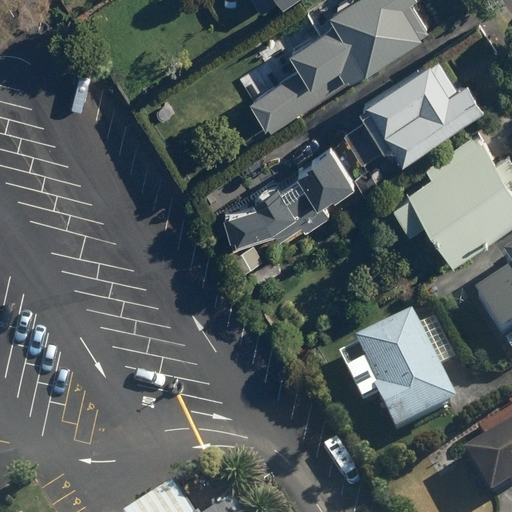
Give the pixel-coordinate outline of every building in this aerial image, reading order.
[(277,0),(278,0),(281,5),(289,0),(250,0),(258,12),(277,0)] [(280,54),(310,100),(429,26),(412,0),(338,0),(321,11),(329,23),(280,54)] [(388,141),(397,156),(480,104),(463,77),(453,83),(436,54),(356,104),(363,116),(342,130),(360,159),(388,141)] [(422,217),(448,258),(511,216),(511,190),(506,181),(511,176),(511,153),(509,150),(495,159),(476,129),(423,163),(427,169),(402,185),(406,192),(391,202),(407,227),(422,217)] [(353,180),(326,139),(302,155),(306,161),(254,195),(219,209),(231,238),(271,222),(280,236),(301,223),(307,232),(380,186),(370,169),(353,180)] [(511,250),(495,262),(504,276),(467,300),(494,340),(511,327),(511,250)] [(371,402),(391,439),(450,409),(404,318),(351,345),(354,352),(332,364),(356,410),(371,402)] [(511,404),(474,430),(485,446),(459,463),(486,503),(511,486),(511,404)] [(240,511),(217,475),(156,511),(240,511)]
